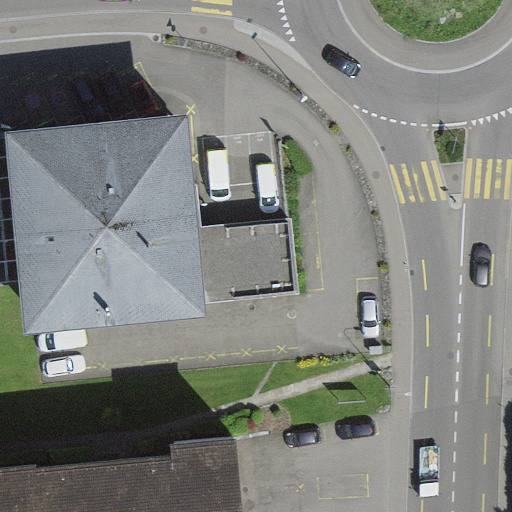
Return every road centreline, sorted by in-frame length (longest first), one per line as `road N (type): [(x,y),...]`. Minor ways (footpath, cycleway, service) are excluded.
road 1 (primary): [(451,100),(454,511)]
road 2 (primary): [(320,0),(353,63),(398,92),(451,100)]
